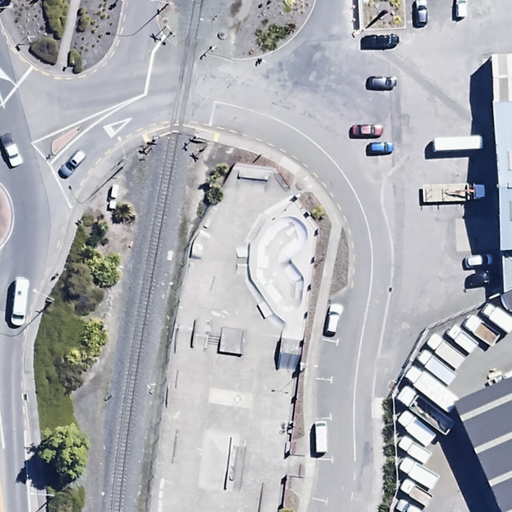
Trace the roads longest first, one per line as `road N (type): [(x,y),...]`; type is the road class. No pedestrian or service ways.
road 1 (residential): [(23,181),(104,117),(180,95),(261,113),(323,152),(356,200),(371,256),(345,511)]
road 2 (trunk): [(15,267),(8,511)]
road 3 (unknown): [(323,152),(477,24),(511,9)]
